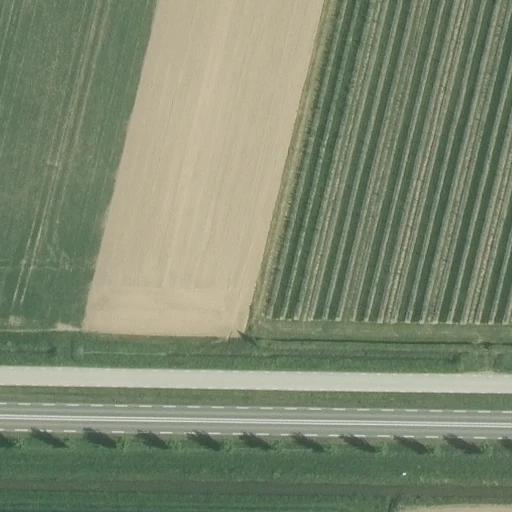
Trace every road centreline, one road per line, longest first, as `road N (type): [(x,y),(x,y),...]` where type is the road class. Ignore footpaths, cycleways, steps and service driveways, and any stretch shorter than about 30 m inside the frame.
road 1 (unclassified): [(511,386),(0,374)]
road 2 (primary): [(511,424),(0,415)]
